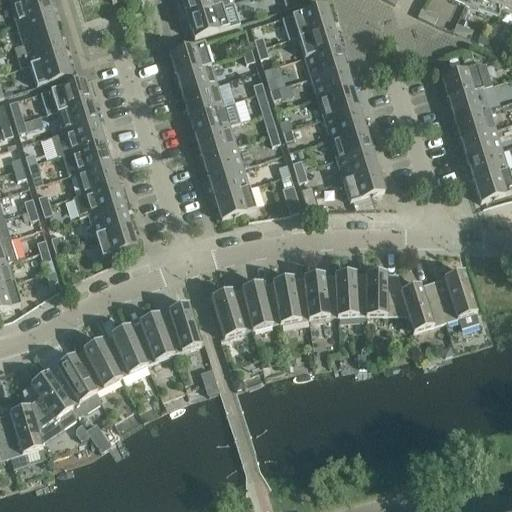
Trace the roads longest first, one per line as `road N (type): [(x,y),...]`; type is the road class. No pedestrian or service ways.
road 1 (residential): [(190,266),(311,240),(447,240)]
road 2 (residential): [(190,266),(127,58)]
road 3 (residential): [(190,266),(0,350)]
road 4 (residential): [(447,240),(393,75)]
